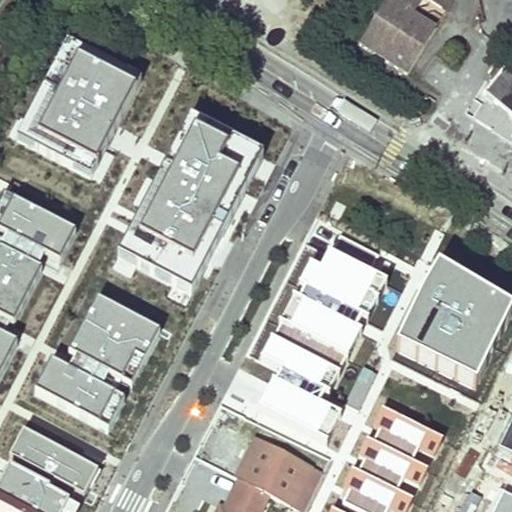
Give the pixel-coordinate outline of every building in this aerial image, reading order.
[(443,0),(384,0),(359,42),(408,73),(435,27),(409,11),(415,0),(434,0),(441,4),(443,0)] [(447,8),(451,0),(443,0),(441,4),(447,8)] [(419,15),(437,24),(444,12),(426,2),(419,15)] [(67,45),(17,142),(90,180),(141,83),(67,45)] [(511,77),(506,72),(485,97),(511,118),(511,77)] [(263,159),(190,121),(117,260),(190,297),(250,182),(263,159)] [(65,194),(54,214),(78,227),(89,208),(65,194)] [(0,229),(13,204),(3,199),(0,205),(0,253),(33,271),(37,264),(56,274),(59,268),(0,237),(0,229)] [(75,236),(13,204),(0,229),(0,237),(59,268),(75,236)] [(384,256),(336,232),(270,360),(317,384),(384,256)] [(33,271),(0,253),(0,323),(3,325),(12,330),(41,275),(33,271)] [(511,316),(511,314),(437,269),(396,352),(475,390),(511,316)] [(159,336),(97,304),(68,359),(64,366),(54,361),(51,367),(34,398),(98,431),(108,436),(144,366),(157,342),(159,336)] [(0,323),(0,340),(16,349),(19,343),(0,332),(0,331),(3,325),(0,323)] [(0,379),(16,349),(0,340),(0,379)] [(409,511),(444,440),(384,412),(336,511),(409,511)] [(511,430),(500,456),(511,462),(511,430)] [(266,511),(274,498),(291,507),(312,467),(257,439),(251,451),(236,479),(240,481),(225,509),(220,507),(218,511),(266,511)] [(87,472),(32,444),(24,458),(14,453),(9,464),(13,467),(0,491),(0,511),(79,511),(90,493),(81,488),(89,473),(87,472)] [(511,511),(511,499),(503,494),(492,511),(511,511)]
